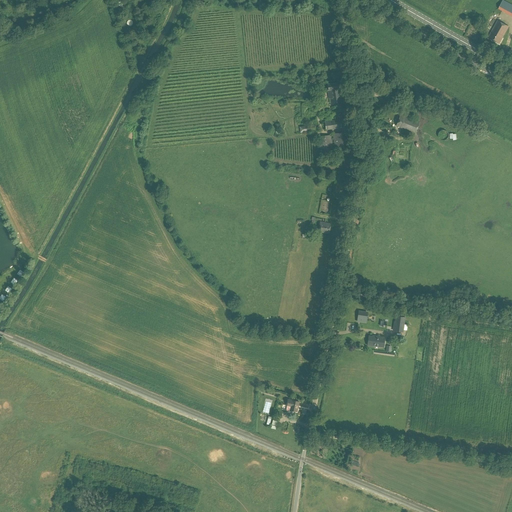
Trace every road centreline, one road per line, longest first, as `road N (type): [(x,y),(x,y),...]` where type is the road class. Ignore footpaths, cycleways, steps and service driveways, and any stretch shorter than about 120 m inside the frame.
road 1 (unclassified): [(294,511),(359,174),(343,0)]
road 2 (track): [(511,463),(309,431)]
road 3 (unclassified): [(511,84),(354,0)]
road 4 (primary): [(511,68),(390,0)]
